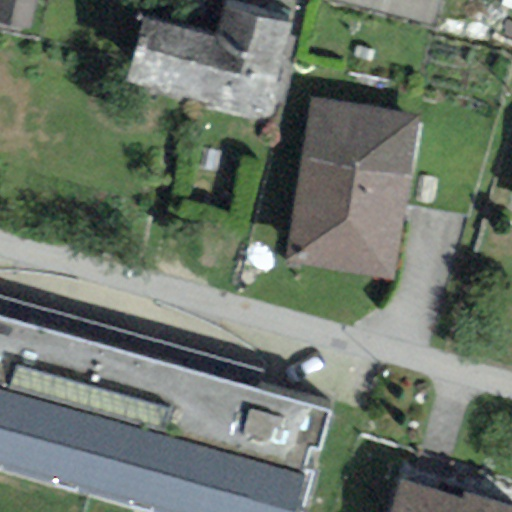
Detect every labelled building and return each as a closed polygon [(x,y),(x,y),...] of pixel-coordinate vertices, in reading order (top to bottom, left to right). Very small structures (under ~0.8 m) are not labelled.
[(0,0),(0,22),(27,29),(33,0),(0,0)] [(437,0),(335,0),(432,24),(437,0)] [(291,25),(222,6),(213,40),(140,19),(122,84),(264,123),(291,25)] [(419,115),(310,98),(284,265),(393,281),(419,115)] [(299,511),(328,413),(0,319),(0,471),(146,511),(299,511)] [(400,480),(389,511),(511,511),(511,508),(462,493),(460,499),(400,480)]
